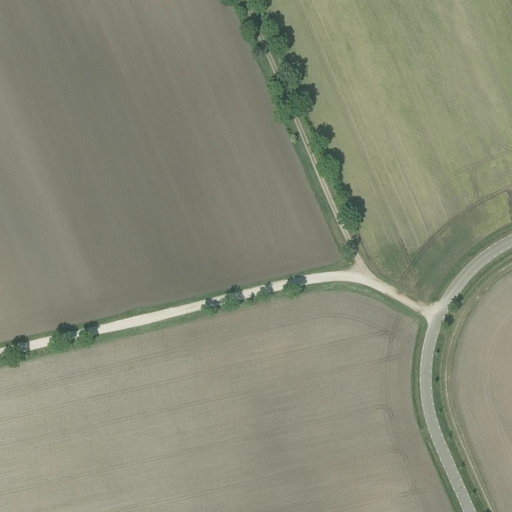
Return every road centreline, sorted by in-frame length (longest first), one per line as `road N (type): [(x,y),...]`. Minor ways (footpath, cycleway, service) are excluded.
road 1 (track): [(362,279),(316,277),(0,354)]
road 2 (unclassified): [(470,511),(431,421),(427,363),(435,314),(467,267),(511,240)]
road 3 (track): [(241,0),(362,279)]
